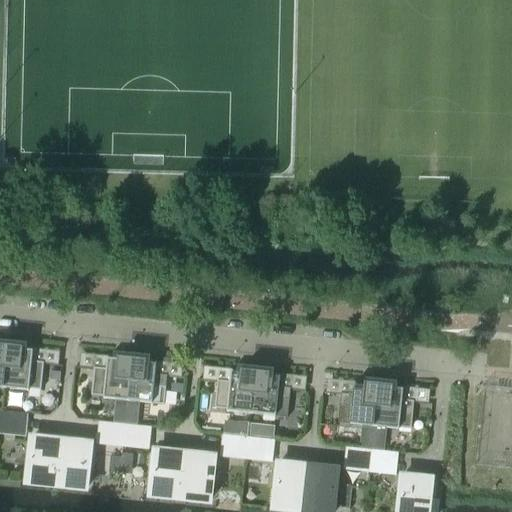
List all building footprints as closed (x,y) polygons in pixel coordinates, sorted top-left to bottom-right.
[(8,346),(3,389),(28,391),(28,389),(40,390),(43,363),(31,362),(32,351),(22,350),(22,348),(8,346)] [(93,368),(90,396),(102,397),(102,399),(126,401),(131,359),(116,357),(116,360),(106,359),(105,369),(93,368)] [(126,401),(163,405),(166,376),(154,374),(155,364),(145,363),(146,360),(131,359),(126,401)] [(226,410),(226,412),(250,415),(254,372),(240,370),(239,373),(229,372),(228,382),(216,381),(214,409),(226,410)] [(279,377),(269,376),(269,373),(254,372),(250,415),(275,417),(276,399),(288,400),(290,388),(278,387),(279,377)] [(60,373),(51,373),(50,380),(59,381),(60,373)] [(337,423),(373,427),(378,385),(363,383),(363,386),(353,385),(352,395),(340,394),(337,423)] [(392,389),(392,386),(378,385),(373,427),(398,430),(398,428),(410,429),(413,401),(401,400),(402,390),(392,389)] [(0,432),(7,434),(9,413),(1,412),(0,419),(0,432)] [(124,425),(116,424),(114,448),(122,448),(124,425)] [(130,449),(132,426),(124,425),(122,448),(130,449)] [(248,438),(240,437),(237,461),(246,461),(248,438)] [(246,461),(254,462),(256,439),(248,438),(246,461)] [(49,485),(56,486),(60,442),(59,442),(59,445),(48,444),(48,441),(30,439),(25,482),(27,482),(27,481),(37,482),(37,484),(39,484),(39,482),(50,483),(49,485)] [(72,487),(74,487),(74,486),(84,487),(84,489),(86,489),(90,445),(72,443),(71,446),(60,445),(61,442),(60,442),(56,486),(62,486),(62,485),(72,486),(72,487)] [(369,474),(371,451),(363,450),(360,473),(369,474)] [(371,451),(369,474),(377,475),(379,451),(371,451)] [(172,454),(153,452),(149,495),(150,495),(150,494),(161,495),(161,497),(162,497),(162,495),(173,496),(173,498),(179,498),(183,455),(182,458),(171,457),(172,454)] [(184,455),(183,455),(179,498),(185,499),(185,497),(196,499),(196,500),(197,500),(197,499),(208,500),(208,501),(209,501),(214,458),(195,456),(195,459),(184,458),(184,455)] [(307,468),(306,468),(306,471),(295,470),(295,467),(276,465),(272,508),(273,508),(274,507),(284,508),(284,509),(285,509),(286,508),(296,509),(296,511),(302,511),(307,468)] [(307,468),(302,511),(308,511),(308,510),(319,511),(320,511),(321,511),(325,511),(332,511),(337,471),(318,469),(318,472),(307,471),(307,468)] [(418,479),(399,477),(396,511),(435,511),(436,501),(428,500),(430,480),(429,480),(428,483),(418,482),(418,479)]
